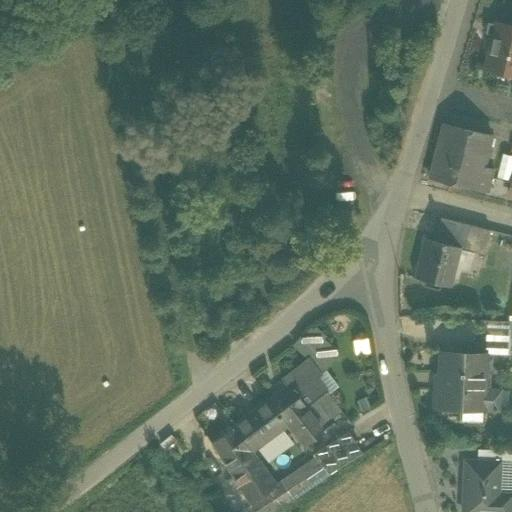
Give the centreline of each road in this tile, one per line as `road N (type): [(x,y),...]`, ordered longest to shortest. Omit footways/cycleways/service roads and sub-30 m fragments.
road 1 (residential): [(49,511),(379,253)]
road 2 (track): [(112,0),(199,395)]
road 3 (residential): [(379,253),(461,0)]
road 4 (residential): [(426,511),(379,302),(379,253)]
